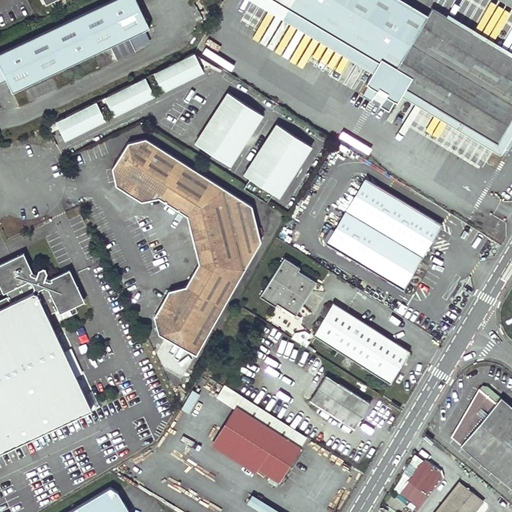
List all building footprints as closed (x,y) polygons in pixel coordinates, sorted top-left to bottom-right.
[(135,0),(111,0),(0,53),(0,82),(6,79),(12,92),(148,27),(135,0)] [(257,0),(372,69),(376,62),(274,0),(257,0)] [(394,0),(274,0),(376,62),(372,69),(363,84),(365,85),(361,92),(363,97),(368,100),(371,96),(379,101),(377,106),(383,109),(388,108),(392,102),(394,103),(400,92),(404,87),(494,142),(511,113),(511,56),(429,7),(423,17),(394,0)] [(201,71),(192,53),(154,72),(158,79),(164,90),(201,71)] [(106,96),(109,103),(115,114),(153,95),(148,84),(144,77),(106,96)] [(158,79),(148,84),(153,95),(164,90),(158,79)] [(404,87),(400,92),(498,150),(511,126),(511,113),(494,142),(404,87)] [(194,143),(229,165),(261,114),(226,92),(212,114),(221,120),(218,124),(210,119),(194,143)] [(371,96),(368,100),(377,106),(379,101),(371,96)] [(95,101),(57,121),(66,138),(104,119),(99,109),(95,101)] [(109,103),(99,109),(104,119),(115,114),(109,103)] [(212,114),(210,119),(218,124),(221,120),(212,114)] [(275,123),(244,174),(278,196),(293,171),(284,166),(287,161),(296,167),(310,145),(275,123)] [(144,138),(127,143),(111,168),(115,186),(140,201),(158,198),(187,217),(194,263),(182,283),(165,289),(149,315),(156,334),(194,354),(258,241),(252,207),(144,138)] [(293,171),(296,167),(287,161),(284,166),(293,171)] [(325,243),(401,287),(440,224),(364,178),(325,243)] [(476,225),(494,234),(500,221),(483,212),(476,225)] [(6,297),(10,304),(0,308),(0,453),(89,413),(46,320),(58,314),(69,309),(83,303),(68,271),(50,279),(45,278),(47,274),(45,270),(42,269),(38,270),(37,275),(32,273),(23,254),(0,264),(0,289),(2,294),(4,293),(6,297)] [(295,315),(315,284),(296,272),(297,269),(281,260),(259,298),(274,307),(276,304),(295,315)] [(296,272),(315,284),(317,281),(297,269),(296,272)] [(0,300),(0,308),(10,304),(6,297),(0,300)] [(311,337),(388,383),(408,350),(330,303),(311,337)] [(274,307),(293,319),(295,315),(276,304),(274,307)] [(58,314),(60,320),(72,315),(69,309),(58,314)] [(92,407),(97,404),(70,343),(65,345),(92,407)] [(308,400),(352,427),(368,401),(324,374),(308,400)] [(480,387),(451,433),(511,486),(511,403),(502,395),(497,401),(480,387)] [(190,412),(200,393),(192,389),(182,408),(190,412)] [(213,439),(277,479),(299,446),(234,406),(213,439)] [(424,458),(398,493),(415,505),(412,509),(415,511),(419,508),(418,507),(441,476),(438,468),(424,458)] [(434,511),(472,511),(482,500),(458,481),(434,511)] [(64,511),(128,511),(116,491),(109,486),(64,511)]
